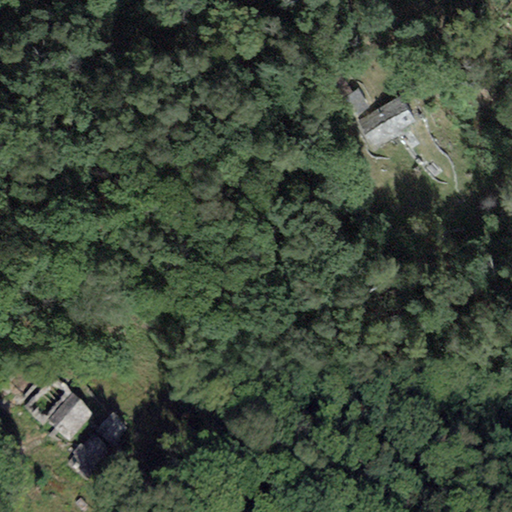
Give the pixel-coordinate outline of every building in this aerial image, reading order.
[(424,101),(410,86),(373,121),(386,135),(424,101)] [(357,118),(370,114),(364,96),(351,100),(357,118)] [(93,418),(71,398),(49,423),(70,443),(93,418)] [(125,434),(111,419),(98,431),(113,446),(125,434)] [(108,449),(92,436),(68,465),(85,478),(108,449)]
